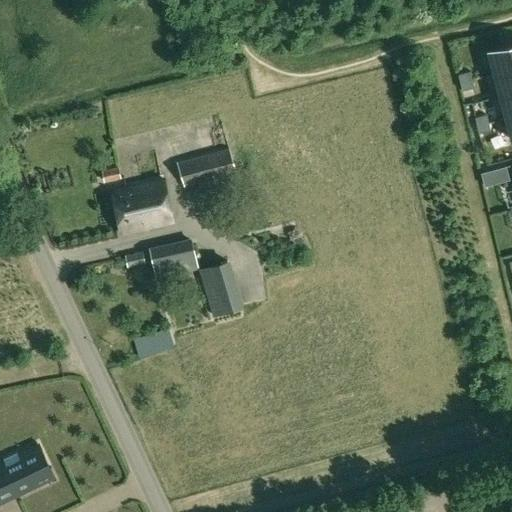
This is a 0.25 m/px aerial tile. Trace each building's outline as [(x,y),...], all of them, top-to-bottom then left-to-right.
[(511,44),(489,51),(495,74),(511,69),(511,44)] [(511,69),(495,74),(501,96),(511,92),(511,69)] [(470,72),(458,75),(460,83),(472,80),(470,72)] [(472,80),(460,83),(462,90),(474,88),(472,80)] [(511,92),(501,96),(507,118),(511,116),(511,92)] [(487,115),(475,117),(477,125),(488,122),(487,115)] [(488,122),(477,125),(479,133),(490,130),(488,122)] [(229,148),(178,163),(185,186),(236,171),(229,148)] [(508,177),(505,166),(482,173),(481,173),(483,183),(508,177)] [(118,167),(101,171),(104,181),(120,177),(118,167)] [(112,190),(121,233),(173,222),(164,178),(112,190)] [(241,228),(233,229),(234,238),(243,237),(241,228)] [(192,242),(151,251),(157,278),(198,269),(192,242)] [(143,252),(126,256),(128,266),(145,263),(143,252)] [(228,261),(200,270),(214,316),(242,308),(228,261)] [(134,340),(139,357),(175,347),(169,329),(134,340)] [(0,501),(9,498),(10,498),(9,497),(15,494),(15,495),(16,495),(16,494),(34,486),(30,477),(49,468),(37,442),(35,443),(36,446),(19,455),(18,453),(3,460),(5,464),(0,465),(0,501)] [(511,511),(511,469),(459,484),(466,511),(511,511)] [(96,511),(119,511),(122,511),(116,497),(94,506),(96,511)]
